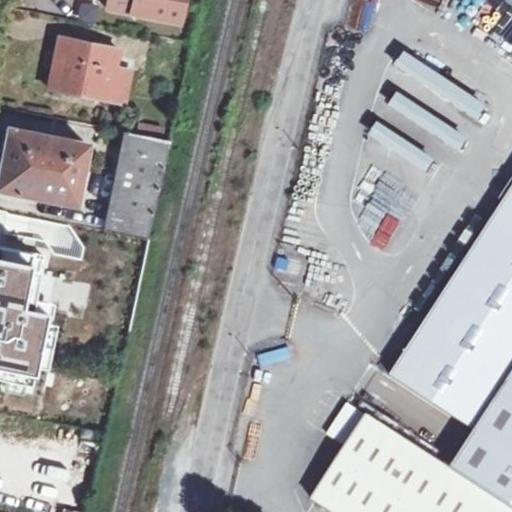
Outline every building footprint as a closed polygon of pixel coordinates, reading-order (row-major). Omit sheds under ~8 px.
[(107,0),(106,5),(178,19),(182,0),(107,0)] [(114,64),(117,47),(59,36),(55,60),(50,84),(125,99),(131,68),(114,64)] [(415,129),(464,156),(492,104),(407,57),(399,72),(478,116),(468,133),(400,95),(390,113),(415,127),(415,129)] [(1,157),(0,161),(0,187),(75,203),(87,142),(6,126),(1,157)] [(168,138),(127,130),(107,229),(146,236),(168,138)] [(511,511),(511,190),(392,374),(476,430),(451,468),(349,401),(328,433),(347,446),(313,498),(334,511),(511,511)] [(0,245),(0,377),(28,383),(53,256),(0,245)] [(74,487),(88,488),(91,452),(78,450),(74,487)]
